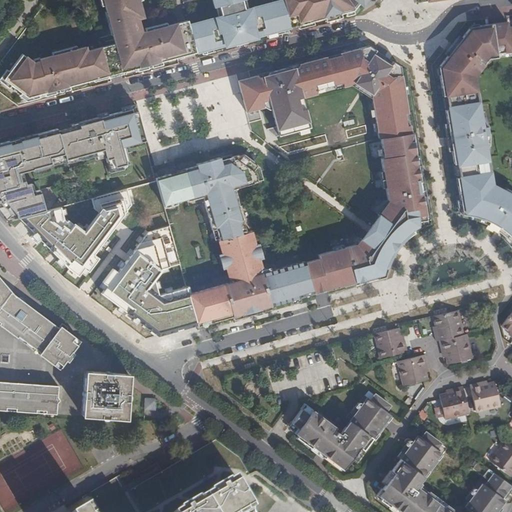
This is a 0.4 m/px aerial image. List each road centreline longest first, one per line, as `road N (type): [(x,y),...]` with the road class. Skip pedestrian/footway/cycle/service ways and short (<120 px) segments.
road 1 (residential): [(0,127),(354,26),(396,40),(425,36),(455,6),(500,0)]
road 2 (unclassified): [(209,409),(185,432),(119,458),(29,511)]
road 3 (residential): [(0,235),(155,367)]
road 4 (residential): [(332,312),(155,367)]
road 5 (residential): [(209,409),(345,511)]
